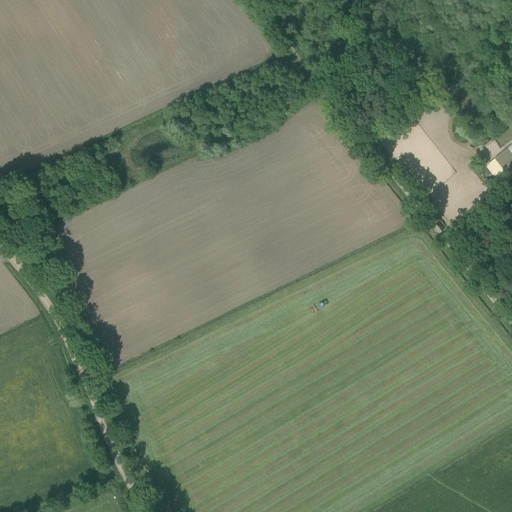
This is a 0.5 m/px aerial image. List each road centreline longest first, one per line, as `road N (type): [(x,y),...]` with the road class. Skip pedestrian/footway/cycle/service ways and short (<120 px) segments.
road 1 (track): [(0,242),(61,321),(141,511)]
road 2 (track): [(511,322),(365,138)]
road 3 (track): [(365,138),(250,0)]
